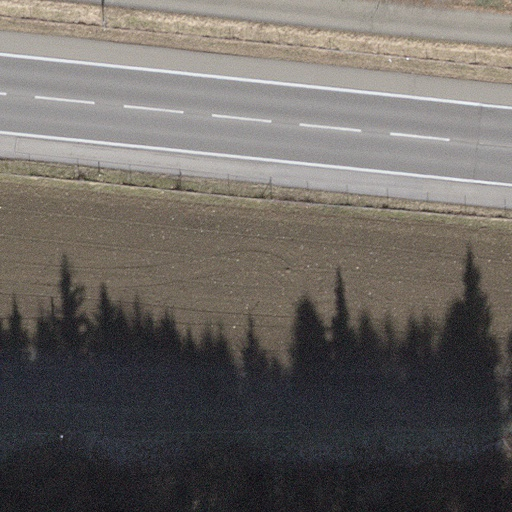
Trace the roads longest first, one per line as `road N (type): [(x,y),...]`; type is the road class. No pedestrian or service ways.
road 1 (trunk): [(0,92),(511,147)]
road 2 (tertiary): [(511,27),(222,0)]
